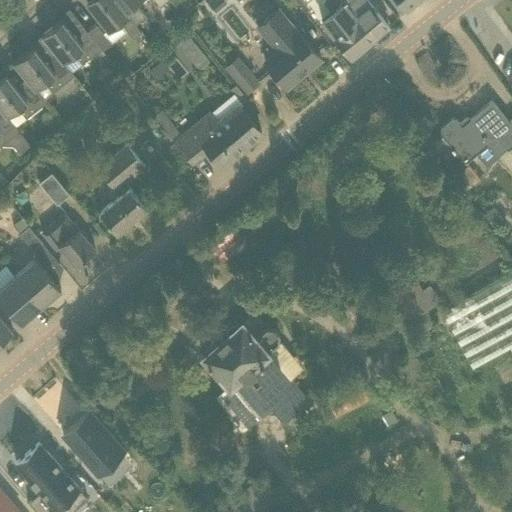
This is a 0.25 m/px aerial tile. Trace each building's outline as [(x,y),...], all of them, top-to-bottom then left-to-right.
[(119,20),(133,38),(142,31),(136,23),(117,0),(88,0),(87,1),(108,28),(119,20)] [(117,0),(136,23),(146,15),(135,1),(136,0),(117,0)] [(320,21),(351,57),(366,45),(357,34),(365,27),(356,17),(358,15),(345,0),(323,0),(332,11),(320,21)] [(366,45),(389,25),(367,0),(345,0),(358,15),(356,17),(365,27),(357,34),(366,45)] [(398,0),(407,10),(418,0),(398,0)] [(87,30),(82,23),(70,7),(60,15),(62,18),(41,34),(41,35),(63,61),(74,53),(82,63),(101,48),(87,30)] [(287,87),(321,58),(299,32),(298,32),(278,9),(258,26),(278,50),(265,61),(287,87)] [(102,49),(111,41),(97,23),(87,30),(101,48),(102,48),(102,49)] [(207,58),(188,34),(178,43),(197,66),(207,58)] [(27,46),(29,49),(13,61),(26,78),(35,88),(46,101),(57,93),(54,90),(74,74),(63,61),(41,35),(27,46)] [(260,82),(237,55),(225,66),(248,92),(260,82)] [(124,77),(114,65),(111,87),(124,77)] [(16,125),(26,117),(46,101),(35,88),(26,78),(16,85),(6,72),(0,76),(0,107),(7,116),(7,115),(16,125)] [(244,104),(251,98),(237,82),(230,88),(244,104)] [(511,124),(491,99),(471,117),(468,113),(459,120),(457,117),(452,117),(441,127),(440,131),(443,134),(433,142),(448,161),(458,152),(465,161),(497,135),(508,148),(511,144),(511,124)] [(182,136),(176,141),(174,142),(192,164),(209,150),(221,165),(261,131),(240,106),(220,123),(210,112),(182,136)] [(20,152),(30,144),(16,125),(7,115),(7,116),(0,107),(0,145),(3,143),(14,145),(20,152)] [(176,141),(182,136),(161,109),(155,114),(176,141)] [(146,206),(126,181),(145,165),(128,143),(98,168),(120,194),(100,210),(116,231),(146,206)] [(58,203),(70,193),(52,172),(40,181),(58,203)] [(493,229),(504,221),(493,206),(482,214),(493,229)] [(95,248),(79,228),(65,212),(42,231),(56,248),(59,246),(75,265),(95,248)] [(45,244),(29,225),(22,217),(13,224),(20,232),(36,251),(45,244)] [(56,282),(35,257),(15,274),(41,305),(61,287),(56,282)] [(400,330),(442,299),(430,283),(423,288),(409,269),(374,295),(400,330)] [(0,287),(0,296),(21,321),(41,305),(15,274),(0,287)] [(0,339),(12,329),(0,314),(0,339)] [(244,372),(285,420),(310,397),(292,376),(303,366),(279,337),(279,334),(274,328),(266,328),(256,336),(242,320),(239,322),(232,320),(226,325),(227,332),(202,353),(229,385),(244,372)] [(372,397),(357,370),(353,361),(343,366),(347,375),(322,389),(337,416),(372,397)] [(89,410),(63,433),(98,473),(124,450),(89,410)] [(84,485),(40,441),(19,459),(19,460),(59,509),(84,485)] [(223,507),(227,511),(260,511),(280,496),(262,475),(223,507)] [(21,511),(0,487),(0,511),(21,511)]
